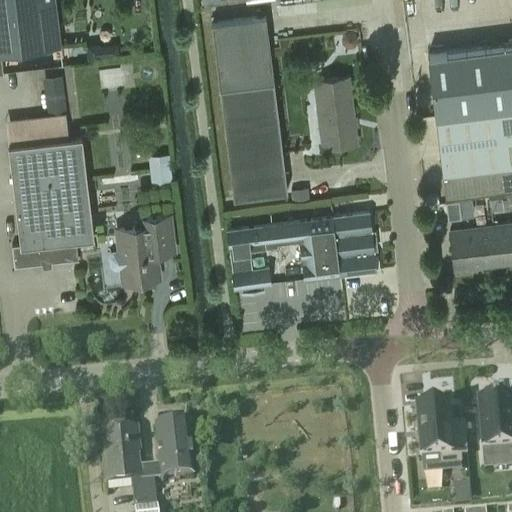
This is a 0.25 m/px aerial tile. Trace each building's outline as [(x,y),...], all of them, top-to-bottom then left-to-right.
[(0,0),(0,51),(60,44),(54,0),(0,0)] [(211,22),(202,24),(203,31),(212,30),(233,197),(287,191),(265,15),(211,22)] [(347,46),(353,45),(357,40),(357,34),(352,31),(346,31),(342,36),(343,42),(347,46)] [(511,42),(427,53),(445,197),(511,188),(511,42)] [(100,56),(98,43),(86,45),(88,57),(100,56)] [(314,81),(322,146),(356,141),(348,77),(314,81)] [(66,110),(62,80),(43,82),(47,113),(66,110)] [(78,258),(75,238),(93,236),(81,135),(7,143),(19,244),(12,244),(14,266),(78,258)] [(170,149),(160,150),(163,182),(173,181),(170,149)] [(306,187),(291,189),(293,201),(308,200),(306,187)] [(504,209),(503,197),(491,198),(492,210),(504,209)] [(448,219),(461,217),(458,199),(446,201),(448,219)] [(332,215),(339,273),(375,268),(368,211),(332,215)] [(169,214),(139,218),(140,226),(116,229),(119,251),(112,252),(110,254),(111,264),(115,267),(121,266),(123,280),(158,276),(153,228),(170,226),(169,214)] [(332,215),(227,228),(234,285),(270,281),(268,265),(252,266),(250,250),(278,247),(277,243),(287,242),(287,236),(299,235),(299,241),(304,277),(339,273),(332,215)] [(511,221),(493,224),(497,263),(511,261),(511,221)] [(454,268),(497,263),(493,224),(449,229),(454,268)] [(482,404),(477,404),(482,456),(511,453),(511,429),(510,405),(509,401),(496,402),(495,398),(481,399),(482,404)] [(431,408),(416,410),(420,459),(440,458),(440,467),(441,467),(459,466),(460,466),(459,457),(466,456),(463,425),(447,426),(446,407),(444,407),(443,404),(431,405),(431,408)] [(136,430),(100,433),(105,485),(130,482),(133,509),(133,511),(157,511),(157,507),(153,481),(161,480),(193,477),(187,423),(155,427),(159,465),(137,468),(135,453),(138,453),(136,430)] [(467,486),(451,488),(453,506),(469,505),(467,486)]
